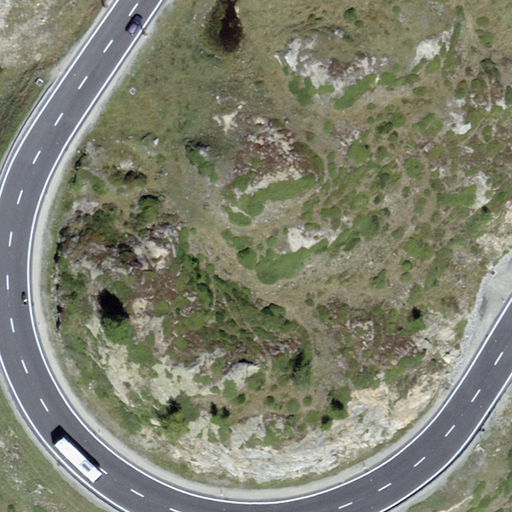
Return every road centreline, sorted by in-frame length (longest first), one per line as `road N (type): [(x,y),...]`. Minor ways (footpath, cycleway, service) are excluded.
road 1 (primary): [(196,511),(109,472),(66,428),(29,372),(13,316),(9,243),(24,182),(143,0)]
road 2 (primary): [(511,340),(441,438),(396,478),(312,511)]
